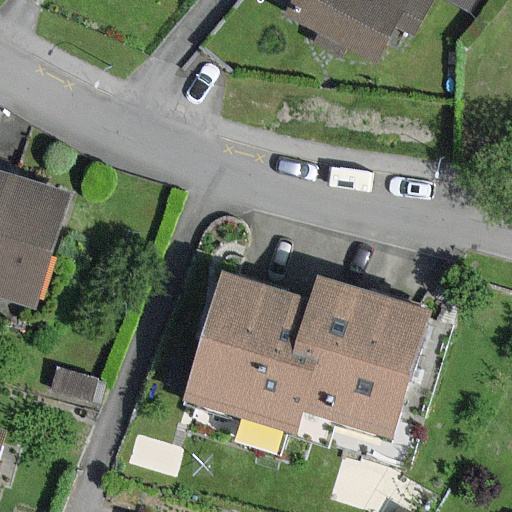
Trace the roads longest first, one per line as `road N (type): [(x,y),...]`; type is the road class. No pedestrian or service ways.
road 1 (residential): [(222,160),(164,289),(86,511)]
road 2 (residential): [(511,222),(222,160)]
road 3 (residential): [(132,119),(0,57)]
road 4 (residential): [(132,119),(216,0)]
